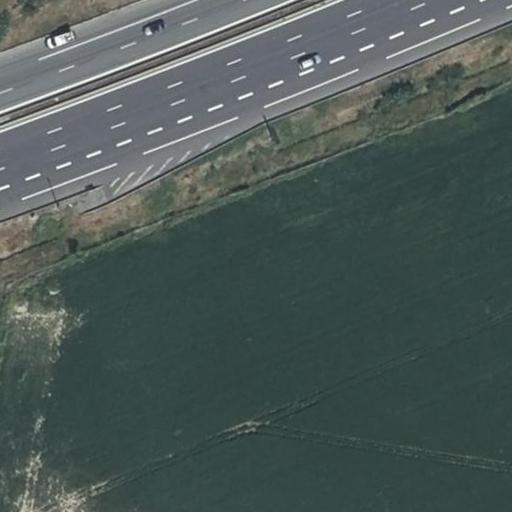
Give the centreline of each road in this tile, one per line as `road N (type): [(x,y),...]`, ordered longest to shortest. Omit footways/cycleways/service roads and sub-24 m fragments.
road 1 (motorway): [(0,170),(439,0)]
road 2 (motorway): [(243,0),(0,92)]
